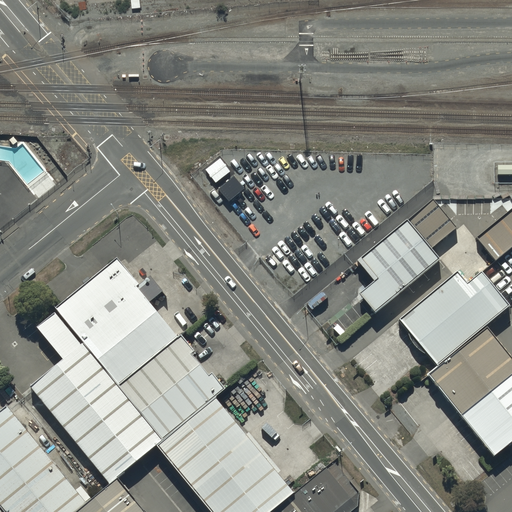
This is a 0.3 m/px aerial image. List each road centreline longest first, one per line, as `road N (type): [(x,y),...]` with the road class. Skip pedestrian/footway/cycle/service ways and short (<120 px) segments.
road 1 (tertiary): [(136,160),(435,511)]
road 2 (tertiary): [(0,2),(136,160)]
road 3 (tertiary): [(0,272),(136,160)]
